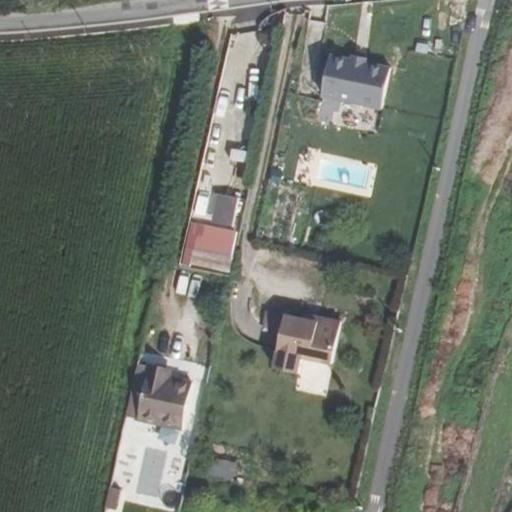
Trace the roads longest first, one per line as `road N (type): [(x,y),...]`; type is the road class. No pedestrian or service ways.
road 1 (residential): [(486,0),(382,511)]
road 2 (unclassified): [(0,24),(209,0)]
